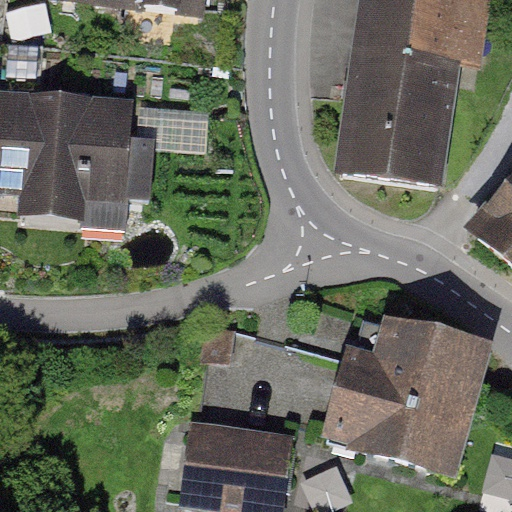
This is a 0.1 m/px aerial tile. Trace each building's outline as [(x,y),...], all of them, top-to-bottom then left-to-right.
[(221,0),(30,0),(29,5),(218,28),(221,0)] [(471,1),(466,0),(368,0),(341,182),(443,197),(471,1)] [(146,109),(0,98),(0,198),(139,209),(146,109)] [(511,195),(475,238),(511,269),(511,195)] [(489,355),(389,331),(379,374),(350,367),(331,444),(362,452),(360,460),(457,483),(489,355)] [(282,511),(293,448),(197,434),(185,508),(211,511),(282,511)]
